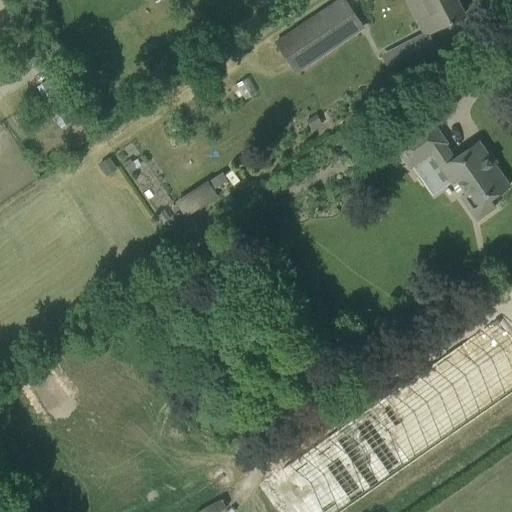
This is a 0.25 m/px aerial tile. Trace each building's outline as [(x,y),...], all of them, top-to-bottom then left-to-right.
[(333,0),(274,40),(296,73),(363,28),(344,0),(333,0)] [(415,0),(418,4),(423,1),(438,29),(446,24),(464,15),(455,0),(415,0)] [(421,35),(398,46),(407,65),(436,51),(427,34),(426,32),(421,35)] [(318,116),(307,122),(312,131),(322,124),(318,116)] [(490,199),(508,186),(478,142),(453,159),(443,144),(445,143),(430,121),(414,133),(395,145),(410,167),(431,153),(452,183),(457,179),(467,193),(461,196),(477,219),(495,207),(490,199)] [(359,144),(350,149),(352,154),(355,157),(364,152),(362,149),(359,144)] [(223,174),(210,183),(215,191),(228,182),(223,174)] [(272,477),(296,511),(340,511),(511,392),(511,340),(497,319),(272,477)]
